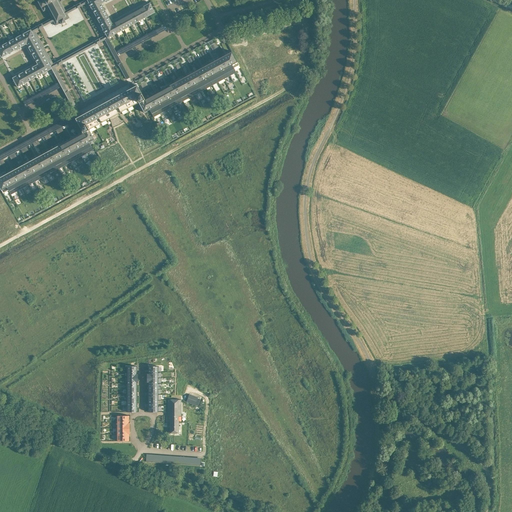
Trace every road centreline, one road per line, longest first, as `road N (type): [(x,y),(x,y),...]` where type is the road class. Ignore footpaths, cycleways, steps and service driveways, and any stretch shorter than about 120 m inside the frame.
road 1 (unclassified): [(141,450),(124,464),(0,409)]
road 2 (unclassified): [(485,511),(490,486),(480,461),(397,405)]
